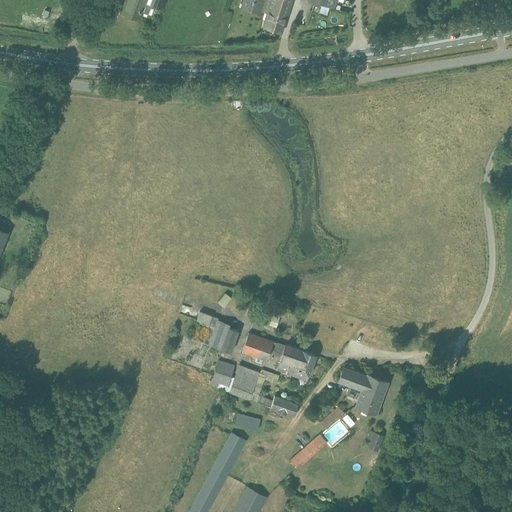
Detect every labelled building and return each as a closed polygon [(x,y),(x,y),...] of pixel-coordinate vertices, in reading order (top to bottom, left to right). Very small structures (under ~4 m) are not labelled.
[(129,14),(129,15),(129,17),(132,18),(134,17),(134,16),(136,17),(139,10),(148,14),(152,5),(161,8),(163,0),(126,0),(125,3),(126,4),(123,12),(129,14)] [(244,0),(242,7),(260,12),(261,11),(264,12),(264,11),(265,11),(268,0),(244,0)] [(268,0),(265,11),(268,12),(264,25),(282,30),(292,0),(268,0)] [(307,0),(317,3),(319,3),(334,9),(337,0),(307,0)] [(0,256),(9,235),(0,231),(0,256)] [(218,302),(223,307),(230,297),(225,293),(218,302)] [(281,314),(273,311),(264,308),(263,312),(249,307),(245,316),(259,321),(276,327),(281,314)] [(196,320),(214,327),(208,344),(231,353),(239,330),(229,327),(230,324),(218,319),(219,318),(200,310),(196,320)] [(241,352),(257,358),(256,361),(261,363),(263,360),(266,361),(271,348),(274,350),(273,353),(280,356),(277,366),(278,366),(276,370),(285,373),(286,373),(307,380),(316,355),(302,350),(285,344),(285,345),(277,342),(277,343),(274,342),(274,341),(249,332),(241,352)] [(249,399),(257,402),(264,404),(270,407),(273,400),(259,395),(264,379),(276,383),(279,375),(262,369),(259,371),(239,364),(234,378),(231,376),(235,365),(218,359),(211,380),(210,380),(209,384),(229,392),(249,399)] [(347,396),(357,400),(355,406),(375,414),(387,383),(387,381),(368,374),(367,376),(343,367),(338,381),(351,385),(347,396)] [(277,411),(286,414),(286,413),(294,416),(299,403),(275,394),(273,400),(270,407),(270,408),(278,410),(277,411)] [(327,430),(345,413),(339,406),(320,422),(327,430)] [(258,430),(260,419),(238,413),(235,424),(258,430)] [(367,438),(372,440),(369,447),(378,451),(385,435),(371,430),(367,438)] [(231,431),(187,511),(207,511),(247,440),(231,431)] [(290,460),(297,469),(328,442),(320,433),(290,460)] [(247,486),(232,511),(259,511),(268,497),(247,486)]
